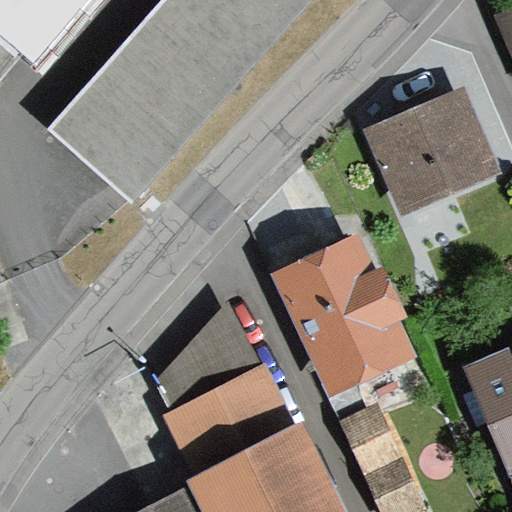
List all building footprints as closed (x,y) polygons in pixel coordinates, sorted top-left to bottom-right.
[(168,0),(53,130),(129,198),(305,0),(168,0)] [(511,14),(503,19),(511,41),(511,14)] [(374,132),(406,206),(480,174),(468,145),(477,141),(458,96),(374,132)] [(355,251),(285,284),(330,379),(349,369),(400,347),(355,251)] [(322,382),(383,511),(406,511),(415,508),(349,369),(330,379),(322,382)] [(511,373),(481,387),(511,466),(511,373)] [(175,423),(208,488),(220,511),(328,511),(264,378),(175,423)] [(220,511),(208,488),(161,511),(220,511)]
